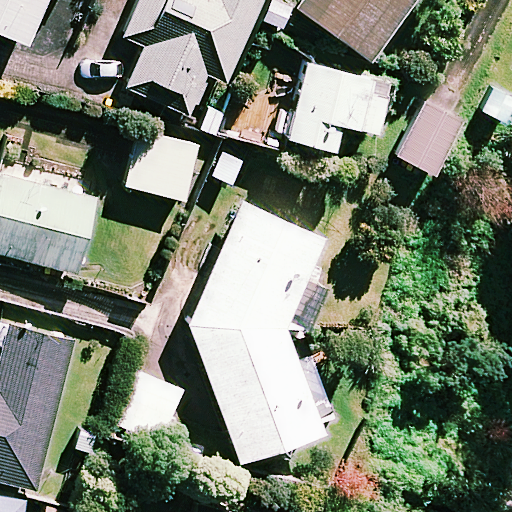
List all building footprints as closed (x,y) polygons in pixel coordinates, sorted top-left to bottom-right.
[(0,0),(0,24),(22,34),(36,0),(0,0)] [(251,0),(119,0),(110,21),(139,35),(120,78),(185,108),(203,66),(218,73),(251,0)] [(396,0),(295,0),(360,49),(396,0)] [(385,74),(302,51),(281,127),(326,140),(334,113),(371,123),(385,74)] [(457,111),(423,94),(394,151),(428,168),(457,111)] [(192,138),(137,124),(123,178),(178,192),(192,138)] [(229,186),(249,144),(225,132),(205,175),(229,186)] [(88,189),(0,167),(0,246),(70,264),(88,189)] [(304,339),(289,344),(282,319),(300,322),(324,269),(307,262),(321,230),(242,194),(184,317),(233,450),(331,414),(304,339)] [(0,471),(28,479),(66,331),(4,315),(0,330),(0,471)] [(16,511),(20,492),(0,489),(0,511),(16,511)] [(187,511),(239,511),(241,505),(191,495),(187,511)]
